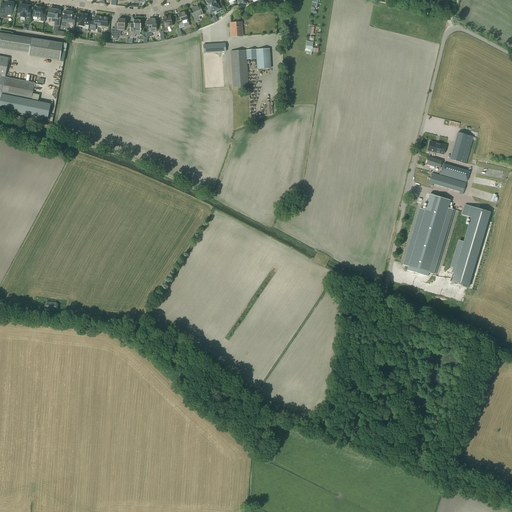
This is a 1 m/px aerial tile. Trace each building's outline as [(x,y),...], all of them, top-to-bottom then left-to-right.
[(213,13),(213,12),(219,9),(219,8),(218,5),(217,5),(214,0),(210,0),(207,2),(209,6),(206,7),(210,15),(213,13)] [(1,8),(0,15),(0,18),(4,19),(4,18),(7,18),(7,16),(11,15),(12,16),(12,15),(13,15),(13,12),(14,4),(12,4),(11,3),(7,3),(6,3),(6,4),(2,4),(2,5),(1,8)] [(21,14),(20,18),(26,18),(26,17),(30,18),(31,10),(28,10),(29,7),(26,7),(26,6),(23,6),(20,6),(19,10),(18,9),(18,13),(19,13),(18,14),(21,14)] [(199,17),(203,15),(199,6),(198,6),(197,6),(196,6),(196,7),(193,9),(194,13),(191,14),(195,24),(198,22),(198,21),(200,20),(199,17)] [(35,8),(33,16),(37,16),(37,18),(41,18),(40,21),(44,21),(46,12),(43,12),(43,9),(38,8),(36,7),(35,8)] [(55,23),(54,26),(59,27),(60,19),(57,19),(58,11),(49,10),(48,18),(52,18),(52,22),(55,23)] [(68,31),(73,32),(75,22),(72,21),(73,14),(70,13),(69,13),(68,12),(67,13),(64,12),(63,22),(68,23),(67,24),(68,31)] [(189,24),(185,12),(178,14),(180,18),(177,19),(180,29),(184,28),(184,25),(189,24)] [(88,30),(90,20),(87,19),(87,16),(78,15),(77,23),(79,24),(78,26),(84,27),(85,27),(85,30),(88,30)] [(107,28),(108,19),(95,17),(95,23),(91,23),(90,31),(95,31),(96,26),(107,28)] [(172,26),(170,17),(163,18),(164,22),(161,22),(163,32),(167,32),(166,28),(172,26)] [(111,39),(114,39),(118,40),(118,31),(120,31),(120,32),(124,32),(125,20),(118,20),(118,31),(111,31),(111,39)] [(146,27),(147,35),(147,37),(152,37),(151,32),(156,32),(156,25),(157,24),(157,22),(156,21),(156,20),(149,20),(149,27),(146,27)] [(135,36),(136,35),(136,33),(141,33),(141,24),(140,24),(140,21),(134,21),(133,27),(130,26),(130,39),(133,39),(135,38),(135,36)] [(232,38),(237,37),(242,37),(241,23),(231,24),(232,38)] [(0,34),(0,49),(30,54),(29,57),(60,62),(63,44),(32,39),(0,34)] [(311,56),(312,53),(313,42),(306,41),(305,52),(307,52),(306,55),(311,56)] [(225,52),(225,44),(203,45),(204,53),(225,52)] [(257,69),(271,68),(269,49),(256,50),(257,61),(257,69)] [(256,50),(246,51),(247,61),(257,61),(256,50)] [(246,51),(231,52),(233,88),(248,87),(247,61),(246,51)] [(9,58),(0,56),(0,93),(31,100),(35,82),(5,76),(9,58)] [(65,96),(68,82),(61,81),(60,85),(58,85),(57,92),(63,93),(63,96),(65,96)] [(51,104),(1,94),(0,101),(0,109),(48,119),(51,104)] [(466,164),(474,137),(458,133),(450,159),(466,164)] [(427,151),(444,155),(446,145),(430,142),(427,151)] [(440,167),(442,161),(428,157),(426,165),(434,167),(435,166),(440,167)] [(451,178),(454,167),(443,164),(440,175),(451,178)] [(492,201),(494,194),(475,189),(473,196),(492,201)] [(429,274),(433,275),(452,210),(448,209),(450,201),(429,195),(425,211),(420,209),(404,266),(408,267),(407,271),(428,277),(429,274)] [(452,284),(467,288),(489,213),(465,205),(462,215),(472,218),(452,284)] [(56,303),(47,302),(45,304),(45,308),(46,310),(55,311),(57,310),(57,305),(56,303)]
